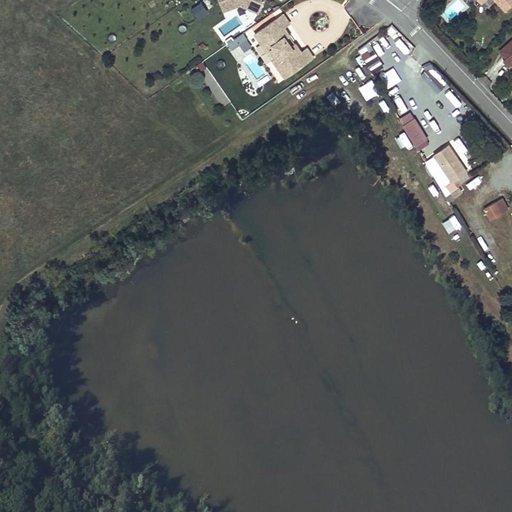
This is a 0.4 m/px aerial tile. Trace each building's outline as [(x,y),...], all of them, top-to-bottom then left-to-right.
[(217,0),(218,5),(232,2),(233,0),(244,0),(246,1),(248,8),(257,14),(266,0),(217,0)] [(248,8),(246,1),(244,0),(233,0),(232,2),(218,5),(219,8),(236,4),(255,17),(257,14),(248,8)] [(462,0),(453,0),(440,12),(449,23),(468,7),(462,0)] [(511,4),(511,0),(476,0),(480,5),(485,0),(490,0),(503,13),(511,4)] [(280,27),(287,22),(281,13),(271,20),(274,25),(280,27)] [(271,20),(252,33),(259,43),(265,39),(270,46),(275,55),(270,59),(282,76),(311,56),(304,47),(297,52),(280,27),(274,25),(271,20)] [(231,50),(246,39),(242,33),(227,44),(231,50)] [(506,60),(511,54),(511,37),(497,51),(506,60)] [(265,39),(259,43),(264,51),(270,46),(265,39)] [(372,43),(358,47),(366,71),(380,66),(372,43)] [(511,54),(506,60),(502,63),(508,70),(511,67),(511,66),(511,54)] [(401,125),(414,147),(427,139),(414,117),(401,125)] [(452,144),(448,146),(465,176),(469,173),(452,144)] [(465,176),(448,146),(433,155),(451,185),(457,181),(465,176)] [(457,181),(451,185),(447,187),(453,198),(463,192),(457,181)] [(504,199),(501,200),(508,212),(511,210),(504,199)] [(508,212),(501,200),(496,203),(503,215),(508,212)] [(486,209),(492,221),(503,215),(496,203),(486,209)]
